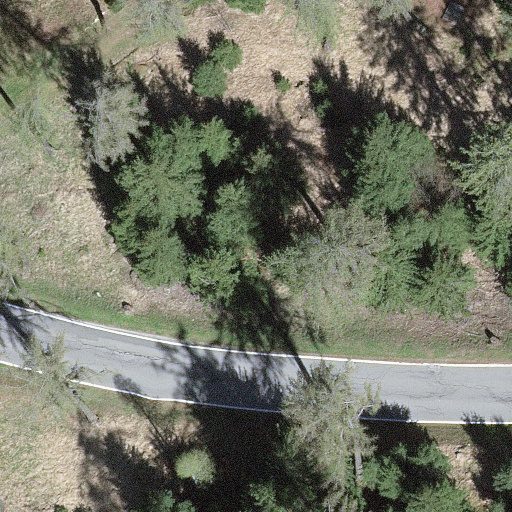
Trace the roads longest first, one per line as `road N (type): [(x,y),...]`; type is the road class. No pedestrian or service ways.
road 1 (tertiary): [(0,334),(189,374),(511,395)]
road 2 (track): [(0,113),(163,0)]
